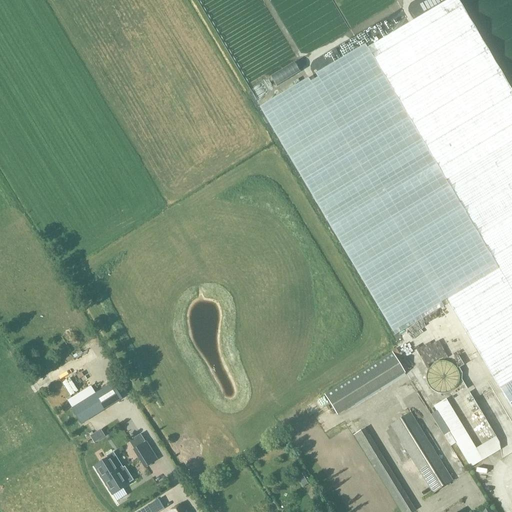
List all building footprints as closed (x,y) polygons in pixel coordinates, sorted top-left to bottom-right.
[(511,382),(511,91),(457,0),(451,0),(368,50),(366,46),(260,108),(394,333),(448,301),(501,389),(511,382)] [(271,76),(276,84),(300,69),(296,62),(271,76)] [(439,330),(432,337),(439,343),(445,336),(439,330)] [(81,332),(70,338),(79,353),(89,347),(81,332)] [(412,341),(417,351),(420,356),(427,352),(419,337),(412,341)] [(338,416),(406,374),(393,353),(325,396),(338,416)] [(433,391),(438,394),(444,395),(449,393),(454,390),(458,386),(460,380),(459,374),(457,369),(453,365),(449,362),(443,362),(438,362),(433,365),(429,370),(427,375),(427,381),(429,387),(433,391)] [(511,382),(501,389),(511,408),(511,382)] [(112,384),(95,395),(105,411),(122,400),(112,384)] [(416,394),(412,397),(418,405),(422,402),(416,394)] [(95,395),(73,409),(82,425),(105,411),(95,395)] [(501,451),(499,444),(496,438),(477,449),(447,400),(434,407),(471,468),(501,451)] [(454,482),(411,413),(391,426),(433,495),(454,482)] [(365,429),(353,436),(401,511),(415,511),(416,511),(365,429)] [(90,437),(95,443),(105,436),(101,430),(90,437)] [(305,437),(307,442),(318,437),(316,432),(305,437)] [(129,448),(135,446),(132,435),(127,437),(129,448)] [(135,451),(140,459),(152,452),(146,443),(135,451)] [(152,452),(140,459),(145,468),(157,460),(152,452)] [(108,459),(95,468),(104,481),(123,469),(113,453),(107,457),(108,459)] [(123,469),(104,481),(113,495),(127,486),(127,485),(134,481),(125,468),(123,469)] [(305,472),(300,475),(306,486),(311,483),(305,472)] [(138,511),(158,511),(164,509),(159,500),(138,511)]
